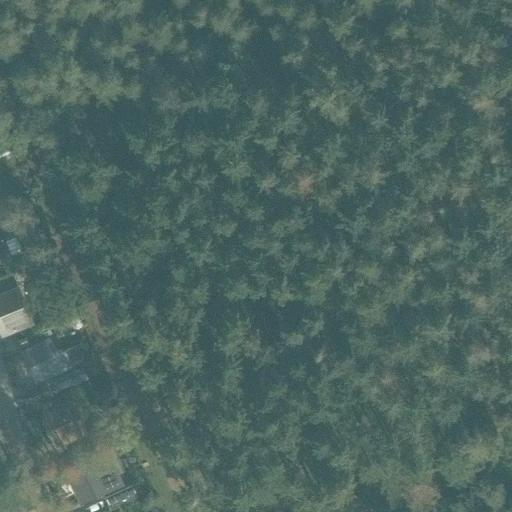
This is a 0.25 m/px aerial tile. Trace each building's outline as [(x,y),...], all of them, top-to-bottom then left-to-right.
[(0,159),(13,153),(9,142),(0,145),(0,159)] [(0,260),(9,257),(9,258),(21,254),(12,231),(5,233),(1,222),(0,222),(0,260)] [(0,327),(3,334),(29,323),(16,293),(0,299),(0,327)] [(34,386),(71,368),(61,347),(54,351),(48,339),(36,344),(35,342),(18,350),(34,386)] [(57,394),(88,382),(82,368),(52,380),(57,394)] [(28,407),(53,396),(47,384),(22,395),(28,407)] [(55,447),(86,435),(73,403),(43,415),(55,447)] [(0,456),(9,452),(0,428),(0,456)] [(65,473),(81,506),(110,493),(94,459),(65,473)] [(0,511),(20,511),(9,487),(0,491),(0,511)]
